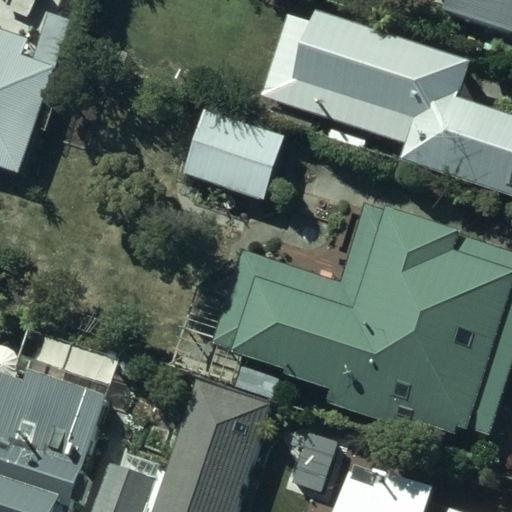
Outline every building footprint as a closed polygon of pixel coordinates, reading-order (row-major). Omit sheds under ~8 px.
[(511,0),(440,0),(431,25),(511,52),(511,0)] [(301,36),(280,29),(252,111),(395,160),(390,174),(511,215),(511,132),(449,111),(463,73),(306,21),(301,36)] [(21,50),(0,43),(0,180),(11,184),(44,78),(15,69),(21,50)] [(277,145),(198,119),(177,181),(256,208),(277,145)] [(331,293),(234,263),(201,372),(322,409),(319,417),(412,445),(414,439),(451,450),(455,438),(484,447),(511,354),(511,265),(354,217),(331,293)] [(17,391),(0,385),(0,511),(48,511),(49,511),(52,511),(66,511),(101,406),(20,380),(17,391)] [(183,410),(149,511),(230,511),(256,433),(183,410)] [(139,511),(149,488),(105,471),(89,511),(139,511)]
